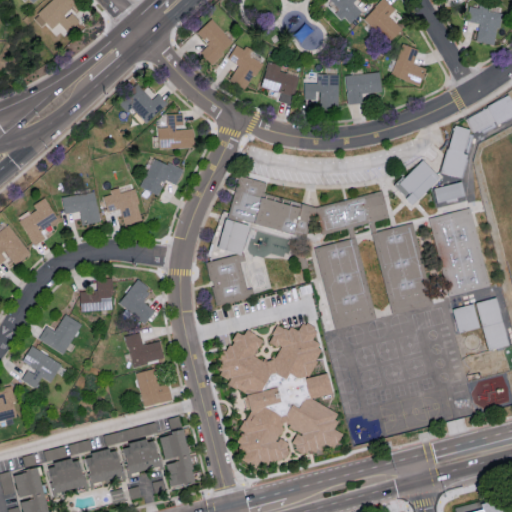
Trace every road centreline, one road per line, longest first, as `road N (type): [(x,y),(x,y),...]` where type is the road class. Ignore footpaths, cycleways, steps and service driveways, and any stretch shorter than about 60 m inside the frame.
road 1 (residential): [(148,38),(189,87),(234,118),(294,138),(341,140),(424,116)]
road 2 (residential): [(229,511),(180,323),(181,259)]
road 3 (residential): [(0,343),(59,266),(115,251),(181,259)]
road 4 (residential): [(181,259),(234,118)]
road 5 (primary): [(407,458),(284,490)]
